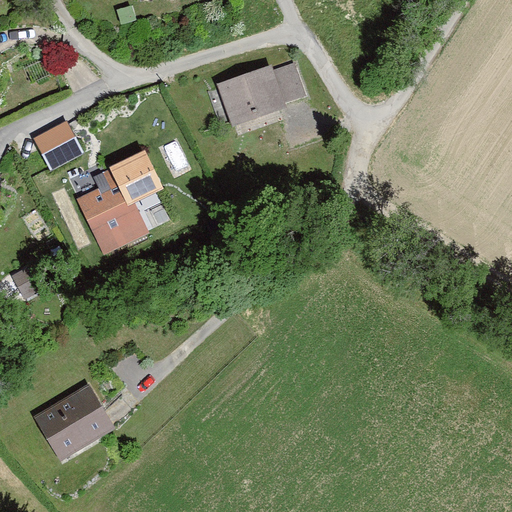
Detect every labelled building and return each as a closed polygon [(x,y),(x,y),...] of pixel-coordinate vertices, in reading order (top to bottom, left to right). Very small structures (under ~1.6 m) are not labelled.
[(136,0),(141,10),(163,0),(136,0)] [(273,71),(284,106),(307,98),(295,64),(273,71)] [(272,68),(218,86),(233,131),(287,113),(284,106),(273,71),(272,68)] [(67,122),(35,138),(51,171),(84,154),(67,122)] [(112,177),(79,193),(106,248),(156,224),(141,192),(166,180),(148,143),(106,163),(112,177)] [(33,264),(12,276),(26,300),(47,288),(33,264)] [(89,387),(34,419),(61,464),(116,432),(89,387)]
